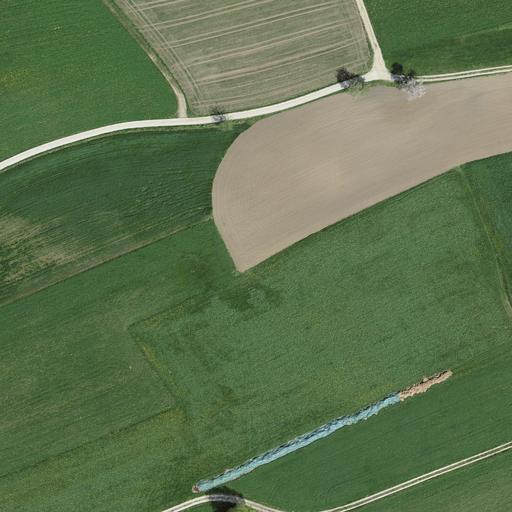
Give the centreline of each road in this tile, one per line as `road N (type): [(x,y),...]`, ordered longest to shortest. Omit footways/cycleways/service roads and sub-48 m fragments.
road 1 (track): [(0,165),(80,135),(261,111),(373,75)]
road 2 (track): [(331,511),(511,443)]
road 3 (track): [(181,122),(174,82),(106,0)]
road 4 (track): [(373,75),(433,78),(511,67)]
